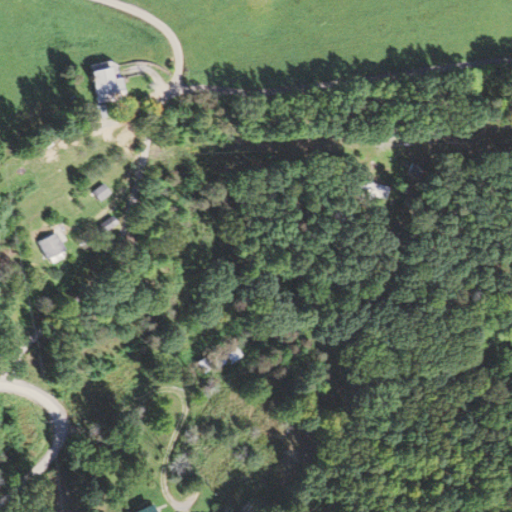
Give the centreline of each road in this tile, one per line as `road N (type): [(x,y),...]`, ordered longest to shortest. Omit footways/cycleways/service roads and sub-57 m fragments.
road 1 (residential): [(8,385),(16,349),(102,275),(178,96),(151,32),(63,0)]
road 2 (residential): [(511,108),(456,86),(178,96)]
road 3 (residential): [(8,385),(32,391),(55,420),(41,457),(0,497)]
